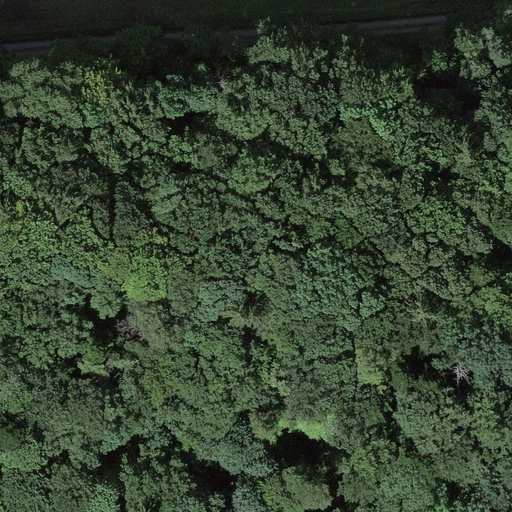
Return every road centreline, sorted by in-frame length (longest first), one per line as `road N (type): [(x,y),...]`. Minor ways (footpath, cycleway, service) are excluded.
road 1 (track): [(511,16),(410,35),(0,64)]
road 2 (track): [(233,464),(265,436),(282,401),(282,356),(258,325),(0,245)]
road 3 (track): [(0,455),(152,428),(197,438),(233,464),(231,511)]
